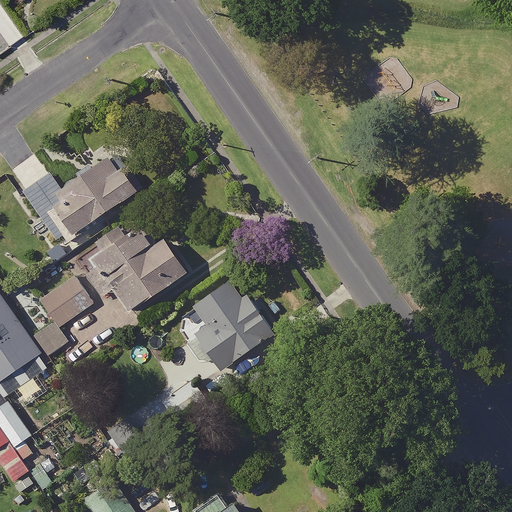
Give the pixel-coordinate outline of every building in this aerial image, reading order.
[(76,171),(81,178),(60,192),(51,178),(30,192),(63,244),(146,191),(122,152),(112,158),(107,151),(76,171)] [(133,237),(125,226),(101,242),(107,251),(84,267),(105,297),(116,290),(132,314),(191,274),(168,240),(160,246),(148,228),(133,237)] [(95,306),(75,276),(43,298),(62,327),(95,306)] [(274,334),(232,279),(195,307),(211,328),(199,337),(225,371),(274,334)] [(47,372),(38,359),(44,355),(0,290),(0,393),(5,401),(47,372)] [(68,343),(57,325),(39,336),(51,354),(68,343)] [(205,401),(192,383),(165,402),(178,420),(205,401)] [(0,468),(11,484),(30,471),(15,449),(34,435),(10,401),(0,408),(0,468)] [(136,511),(116,480),(88,498),(97,511),(136,511)] [(239,511),(232,502),(227,507),(218,494),(192,511),(191,511),(239,511)]
